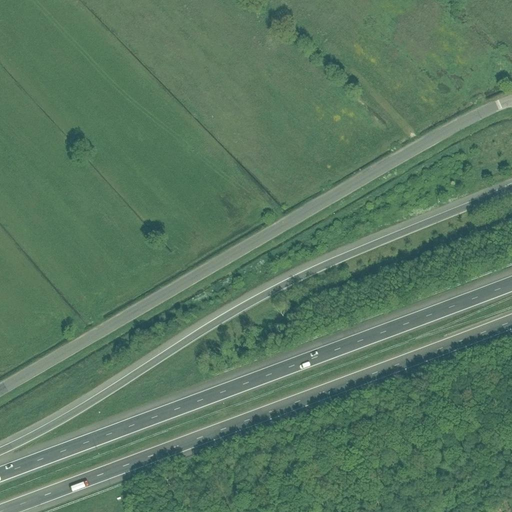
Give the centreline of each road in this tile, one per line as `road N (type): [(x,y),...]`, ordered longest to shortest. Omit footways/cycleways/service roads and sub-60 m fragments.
road 1 (unclassified): [(0,390),(511,100)]
road 2 (motorway): [(511,188),(294,279),(0,451)]
road 3 (motorway): [(511,284),(0,475)]
road 4 (motorway): [(0,511),(511,321)]
